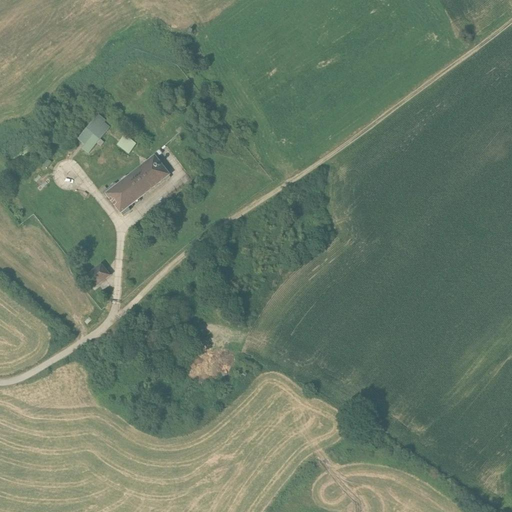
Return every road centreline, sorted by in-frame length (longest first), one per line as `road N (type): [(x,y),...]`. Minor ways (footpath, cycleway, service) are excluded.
road 1 (track): [(113,319),(238,217),(341,151),(511,21)]
road 2 (track): [(291,180),(288,157),(180,0)]
road 3 (track): [(124,0),(0,108)]
road 4 (track): [(98,331),(134,335),(211,318),(242,324)]
road 5 (track): [(0,252),(88,337)]
